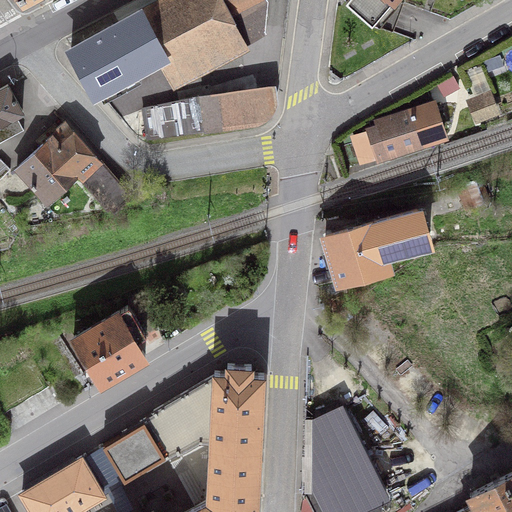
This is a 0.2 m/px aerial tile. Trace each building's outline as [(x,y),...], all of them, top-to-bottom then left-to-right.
[(162,0),(140,12),(163,54),(160,55),(169,73),(238,37),(241,43),(263,27),(265,1),(264,0),(252,0),(227,13),(219,0),(162,0)] [(219,0),(227,13),(252,0),(219,0)] [(392,31),(403,1),(399,0),(346,0),(345,2),(372,24),(392,31)] [(116,25),(138,67),(160,55),(163,54),(140,12),(116,25)] [(116,25),(71,49),(94,92),(138,67),(116,25)] [(0,122),(15,114),(22,110),(7,84),(0,87),(0,122)] [(201,96),(142,109),(147,138),(258,121),(266,117),(272,111),(276,98),(274,86),(201,96)] [(478,119),(495,111),(488,93),(470,100),(478,119)] [(377,155),(444,133),(434,104),(377,123),(379,127),(369,131),(377,155)] [(0,141),(23,129),(15,114),(0,122),(0,141)] [(76,172),(81,178),(99,161),(65,122),(16,167),(47,200),(76,172)] [(0,158),(0,178),(10,168),(0,158)] [(110,206),(114,210),(130,198),(126,194),(128,192),(99,161),(81,178),(108,208),(110,206)] [(463,193),(468,207),(489,200),(483,185),(463,193)] [(339,280),(387,265),(384,254),(426,242),(428,238),(420,212),(416,210),(326,236),(339,280)] [(74,337),(101,381),(145,355),(118,310),(74,337)] [(47,387),(30,358),(0,376),(0,413),(0,414),(47,387)] [(153,410),(154,412),(102,443),(125,480),(177,449),(178,451),(199,439),(211,439),(209,498),(183,511),(153,511),(153,510),(150,511),(256,511),(263,372),(250,372),(251,364),(227,363),(227,371),(214,370),(214,373),(153,410)] [(315,486),(304,492),(314,511),(379,511),(385,495),(340,405),(314,417),(315,486)] [(72,511),(104,493),(81,455),(20,491),(32,511),(72,511)] [(511,511),(511,471),(470,493),(475,502),(479,511),(511,511)] [(17,511),(9,498),(0,503),(0,511),(17,511)] [(479,511),(475,502),(455,511),(479,511)]
